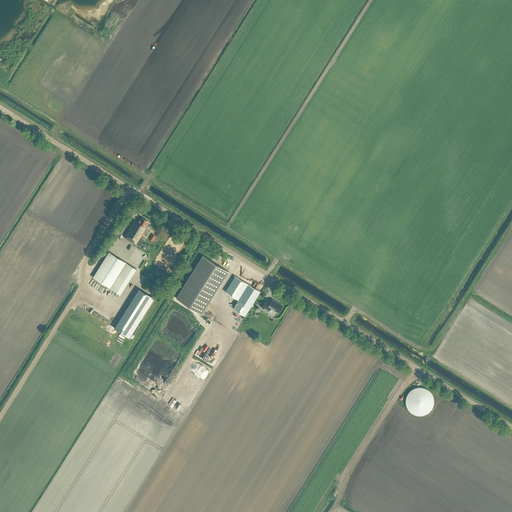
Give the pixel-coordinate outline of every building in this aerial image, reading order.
[(145,226),(148,221),(141,217),(138,222),(134,220),(124,236),(136,244),(147,227),(145,226)] [(120,295),(136,269),(109,252),(93,277),(120,295)] [(202,314),(229,272),(203,255),(176,298),(202,314)] [(251,307),(260,291),(235,276),(226,291),(238,299),(251,307)] [(129,337),(154,297),(138,288),(113,328),(129,337)] [(245,316),(251,307),(238,299),(233,308),(245,316)] [(267,311),(270,307),(278,312),(283,305),(273,299),(270,304),(266,301),(262,308),(267,311)] [(420,415),(422,415),(423,415),(425,414),(426,414),(427,413),(429,412),(430,411),(431,410),(432,409),(432,407),(433,406),(433,405),(434,403),(434,402),(434,400),(434,399),(433,397),(433,396),(432,394),(432,393),(431,392),(430,391),(429,390),(427,389),(426,388),(425,388),(423,387),(422,387),(421,387),(419,387),(418,387),(416,387),(415,388),(413,388),(412,389),(411,390),(410,391),(409,392),(408,393),(407,394),(407,396),(406,397),(406,398),(406,400),(406,401),(406,403),(406,404),(407,406),(407,407),(408,408),(409,410),(410,411),(411,412),(412,413),(413,413),(415,414),(416,414),(417,415),(419,415),(420,415)]
